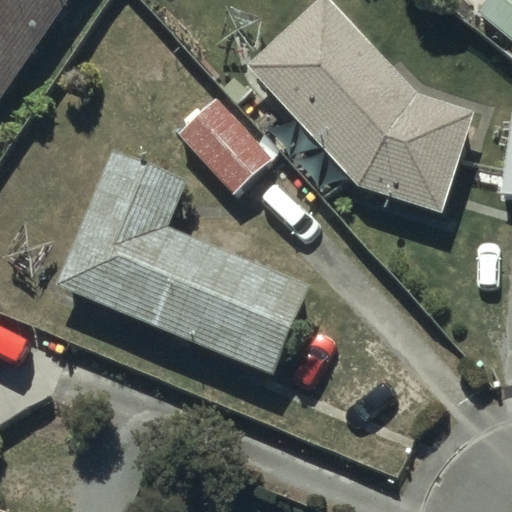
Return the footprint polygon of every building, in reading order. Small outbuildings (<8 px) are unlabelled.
[(0,0),(0,106),(2,107),(72,0),(0,0)] [(511,0),(490,0),(477,15),(511,44),(511,0)] [(256,71),(359,189),(452,219),(477,116),(415,101),(331,5),(256,71)] [(216,99),(178,136),(236,196),(274,160),(216,99)] [(511,120),(511,121),(500,198),(511,200),(511,120)] [(114,157),(59,286),(275,378),(313,290),(170,230),(187,189),(114,157)]
